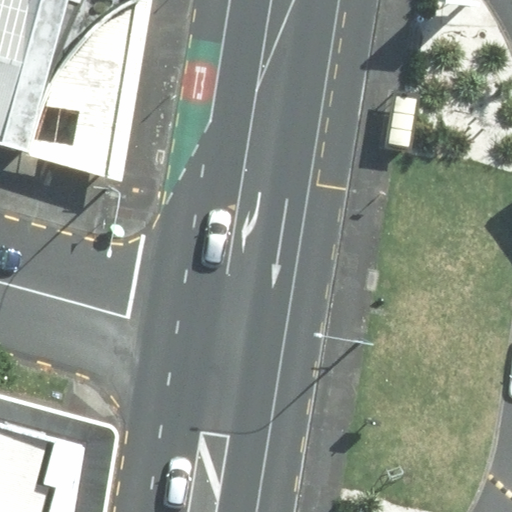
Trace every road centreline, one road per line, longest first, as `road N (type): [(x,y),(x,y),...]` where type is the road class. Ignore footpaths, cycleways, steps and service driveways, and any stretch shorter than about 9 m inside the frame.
road 1 (primary): [(283,0),(229,341)]
road 2 (tertiary): [(0,283),(229,341)]
road 3 (primary): [(229,341),(202,511)]
